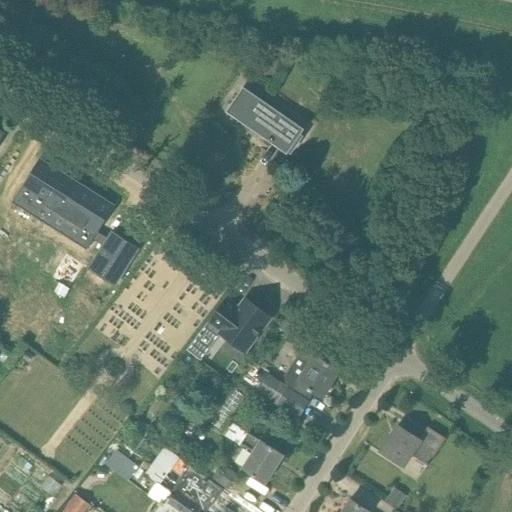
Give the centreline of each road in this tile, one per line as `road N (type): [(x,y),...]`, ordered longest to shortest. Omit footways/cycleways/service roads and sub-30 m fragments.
road 1 (unclassified): [(396,354),(0,85)]
road 2 (unclassified): [(396,354),(511,179)]
road 3 (unclassified): [(292,511),(396,354)]
road 4 (track): [(511,31),(349,0)]
road 5 (unclassified): [(511,433),(396,354)]
